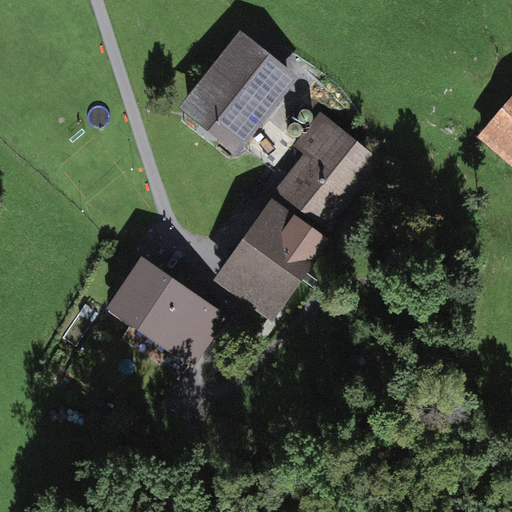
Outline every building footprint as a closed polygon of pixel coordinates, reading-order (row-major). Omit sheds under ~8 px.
[(240,42),(188,107),(236,144),(288,80),(240,42)] [(511,104),(482,138),(511,164),(511,104)] [(320,117),(296,147),(308,156),(281,190),(329,228),(379,164),(320,117)] [(274,210),(225,279),(272,312),(321,243),(322,244),(330,234),(309,219),(301,229),(274,210)] [(404,256),(404,271),(414,271),(414,256),(404,256)] [(180,282),(176,288),(141,263),(107,310),(130,326),(121,339),(157,363),(164,360),(183,373),(221,319),(195,301),(199,295),(180,282)] [(76,347),(98,313),(85,304),(62,338),(76,347)]
